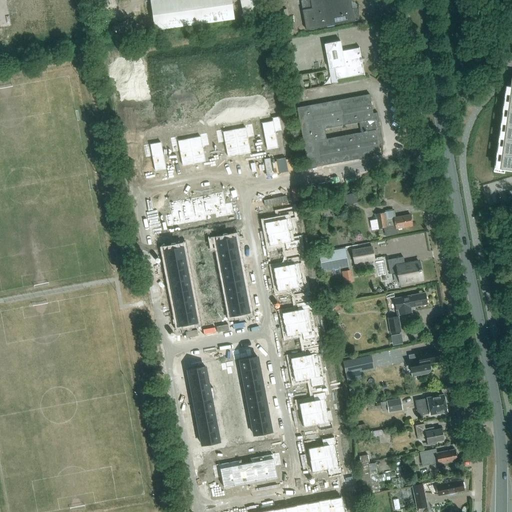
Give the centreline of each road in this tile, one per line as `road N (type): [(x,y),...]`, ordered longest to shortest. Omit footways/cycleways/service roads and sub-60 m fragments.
road 1 (residential): [(478,502),(479,432),(434,202),(454,193)]
road 2 (tertiary): [(501,511),(497,411),(454,193)]
road 3 (residential): [(167,350),(136,190),(241,170)]
road 4 (residential): [(197,507),(293,488),(266,325)]
road 5 (tertiary): [(454,193),(427,0)]
road 6 (residential): [(197,507),(167,350)]
road 7 (unclassified): [(424,155),(395,0)]
road 8 (residential): [(266,325),(241,170)]
